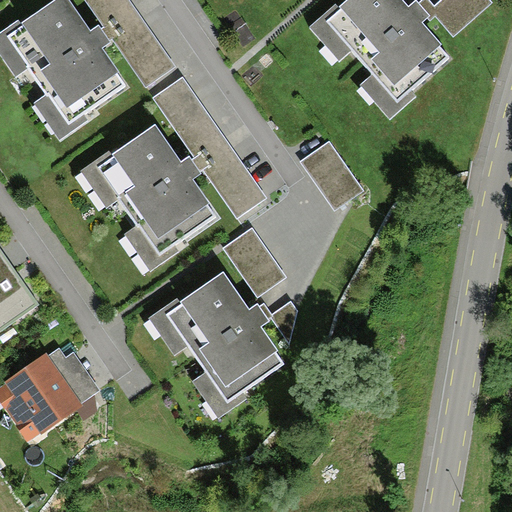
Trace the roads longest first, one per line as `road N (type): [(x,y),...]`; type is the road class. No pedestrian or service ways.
road 1 (tertiary): [(433,511),(473,279),(511,116)]
road 2 (residential): [(296,197),(164,0)]
road 3 (residential): [(119,377),(0,204)]
